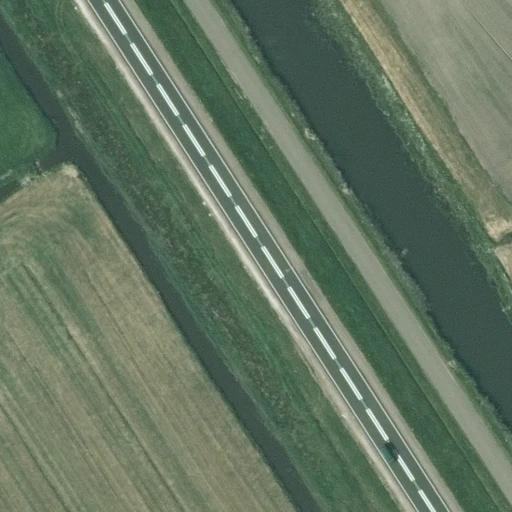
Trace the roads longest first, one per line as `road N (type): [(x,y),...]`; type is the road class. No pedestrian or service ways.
road 1 (trunk): [(432,511),(101,0)]
road 2 (unclassified): [(511,488),(194,0)]
